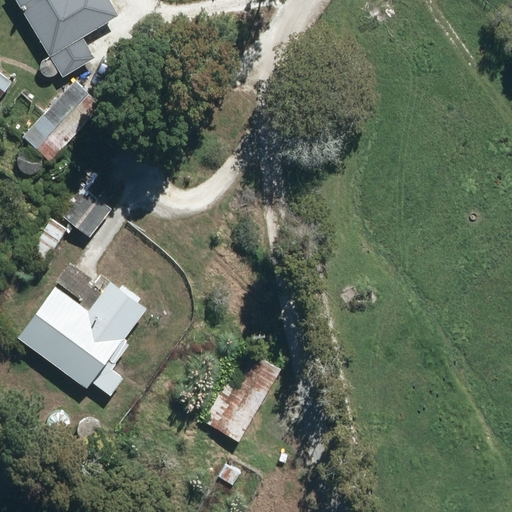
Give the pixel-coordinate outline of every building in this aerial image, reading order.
[(110,0),(21,0),(52,55),(120,17),(110,0)] [(0,67),(0,101),(16,79),(0,67)] [(105,108),(76,81),(29,133),(58,160),(105,108)] [(79,187),(62,213),(94,235),(128,186),(103,169),(87,193),(79,187)] [(61,285),(22,336),(94,391),(99,385),(113,396),(130,374),(118,365),(133,344),(128,340),(156,304),(120,276),(94,310),(61,285)] [(247,351),(203,422),(238,444),(282,374),(247,351)]
